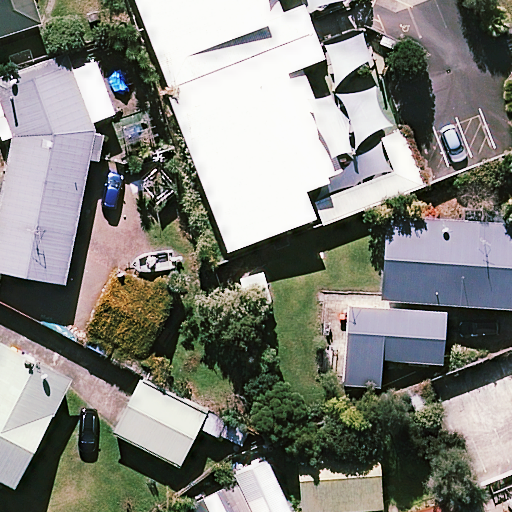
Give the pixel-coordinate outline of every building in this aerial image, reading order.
[(0,0),(0,26),(34,15),(28,0),(0,0)] [(368,180),(303,0),(146,0),(229,229),(368,180)] [(0,139),(9,137),(0,185),(0,270),(62,279),(93,120),(115,112),(93,55),(60,80),(15,69),(0,76),(0,139)] [(511,225),(385,217),(379,300),(511,308),(511,225)] [(444,311),(347,307),(344,382),(379,384),(380,359),(441,362),(444,311)] [(0,478),(12,485),(66,380),(0,346),(0,478)] [(113,432),(175,464),(193,429),(231,448),(240,431),(140,380),(113,432)] [(277,511),(289,507),(266,456),(233,471),(251,511),(277,511)] [(234,511),(225,493),(186,511),(234,511)] [(460,511),(455,497),(405,511),(460,511)]
